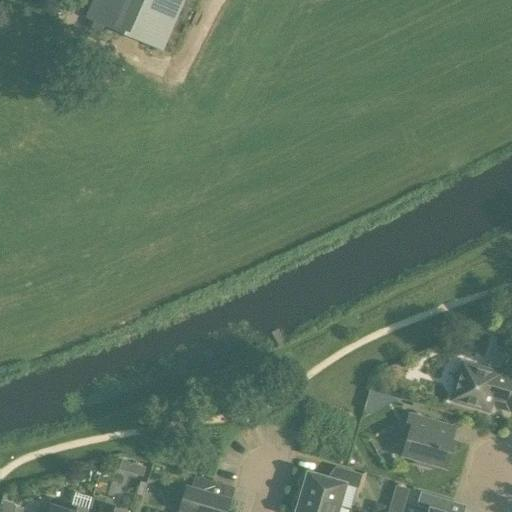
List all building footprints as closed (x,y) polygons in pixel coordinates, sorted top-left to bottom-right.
[(161,52),(183,0),(91,0),(84,18),(161,52)] [(499,373),(470,364),(450,375),(455,383),(450,400),(488,411),(492,399),(493,398),(505,401),(511,414),(511,413),(511,378),(499,375),(499,373)] [(430,469),(432,464),(445,468),(453,441),(450,440),(453,428),(409,415),(405,429),(410,431),(402,455),(415,459),(413,464),(430,469)] [(147,474),(150,464),(126,458),(124,469),(147,474)] [(301,490),(300,494),(338,506),(345,484),(357,488),(360,475),(335,468),(332,479),(307,472),(305,479),(303,478),(299,483),(299,490),(301,490)] [(179,511),(224,511),(228,500),(210,494),(214,482),(194,476),(191,488),(186,487),(179,510),(180,510),(179,511)] [(392,497),(405,501),(409,489),(395,485),(392,497)] [(87,511),(91,497),(75,492),(70,506),(50,500),(46,511),(87,511)] [(443,511),(446,500),(420,493),(416,505),(429,509),(428,511),(443,511)] [(336,511),(338,506),(300,494),(299,498),(297,498),(293,503),(293,509),(295,510),(294,511),(336,511)] [(0,511),(25,511),(27,505),(4,499),(0,511)]
